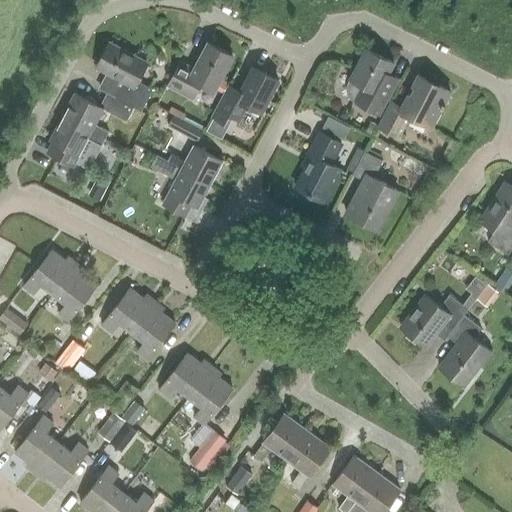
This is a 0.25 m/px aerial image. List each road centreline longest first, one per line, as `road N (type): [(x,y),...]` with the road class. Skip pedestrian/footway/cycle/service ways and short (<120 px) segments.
road 1 (residential): [(9,203),(12,161),(86,26),(102,10),(138,0)]
road 2 (residential): [(313,63),(331,22),(357,17),(511,88)]
road 3 (residential): [(350,331),(498,144)]
road 4 (residential): [(9,203),(30,205),(194,286)]
road 5 (residential): [(241,195),(313,63)]
road 6 (residential): [(178,0),(313,63)]
road 7 (residential): [(419,461),(293,385)]
road 8 (residential): [(194,286),(316,351)]
road 9 (residential): [(440,422),(350,331)]
road 10 (residential): [(354,254),(241,195)]
